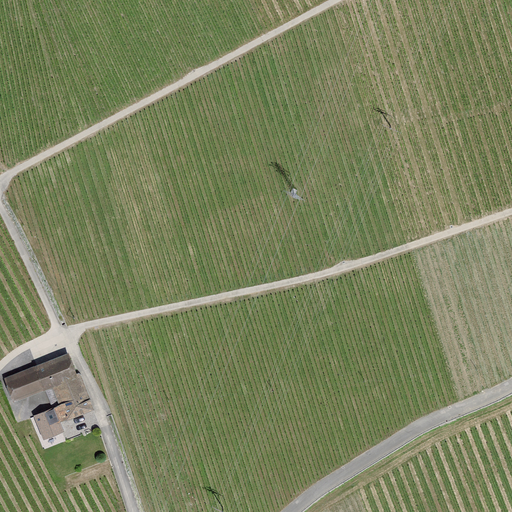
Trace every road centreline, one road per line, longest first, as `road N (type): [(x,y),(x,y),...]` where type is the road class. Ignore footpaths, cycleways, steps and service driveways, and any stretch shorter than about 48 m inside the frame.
road 1 (track): [(59,331),(289,282),(511,211)]
road 2 (track): [(0,179),(335,0)]
road 3 (unclassified): [(511,385),(413,429),(291,511)]
road 4 (unknown): [(136,511),(95,393),(59,331)]
road 5 (track): [(0,205),(59,331)]
